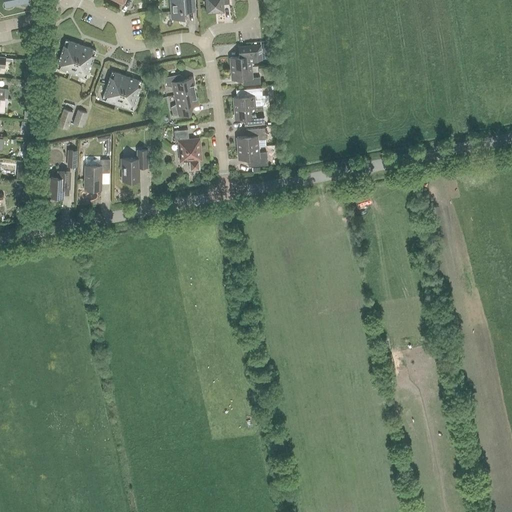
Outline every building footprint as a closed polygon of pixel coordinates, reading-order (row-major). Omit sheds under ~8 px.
[(184,10),(194,9),(193,0),(169,0),(171,19),(184,18),(184,10)] [(223,4),(229,4),(228,0),(205,0),(206,13),(223,12),(223,4)] [(95,50),(65,40),(55,68),(86,78),(95,50)] [(231,68),(251,67),(250,60),(262,59),(261,52),(261,44),(238,46),(239,57),(230,57),(231,68)] [(174,61),(154,66),(156,72),(176,67),(174,61)] [(252,77),(251,67),(231,68),(232,79),(244,78),(245,85),(260,83),(260,77),(252,77)] [(142,82),(111,71),(102,99),(132,110),(142,82)] [(173,87),(174,95),(194,91),(192,78),(181,80),(179,74),(165,77),(166,86),(173,87)] [(0,97),(8,99),(9,89),(0,88),(0,97)] [(233,97),(234,108),(262,106),(262,99),(261,88),(246,89),(246,96),(233,97)] [(194,91),(174,95),(176,104),(171,107),(172,115),(187,112),(192,105),(197,104),(194,91)] [(262,106),(234,108),(235,119),(242,119),(243,125),(264,124),(263,112),(262,106)] [(57,126),(66,129),(72,112),(63,109),(57,126)] [(82,127),(86,113),(77,110),(73,124),(82,127)] [(257,140),(265,139),(264,128),(249,129),(249,136),(236,137),(237,148),(258,146),(257,140)] [(180,161),(189,160),(190,170),(199,169),(198,159),(200,159),(198,139),(188,140),(187,129),(174,131),(175,141),(179,141),(180,161)] [(258,152),(258,146),(237,148),(238,159),(251,158),(252,166),(267,165),(266,152),(258,152)] [(67,149),(66,166),(76,166),(77,150),(67,149)] [(138,167),(147,167),(147,150),(137,150),(137,158),(121,159),(121,168),(122,168),(122,181),(139,180),(139,171),(138,171),(138,167)] [(109,172),(110,160),(101,159),(101,166),(85,166),(84,189),(101,189),(101,172),(109,172)] [(63,197),(63,195),(63,188),(69,189),(70,172),(58,171),(58,177),(50,177),(49,197),(63,197)] [(361,233),(368,232),(367,216),(360,217),(361,233)]
